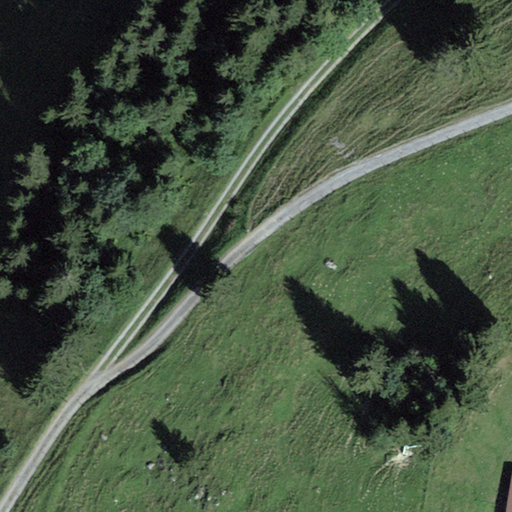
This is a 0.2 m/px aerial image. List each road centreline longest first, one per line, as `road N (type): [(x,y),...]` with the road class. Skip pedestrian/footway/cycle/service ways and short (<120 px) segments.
road 1 (track): [(395,0),(264,143),(0,511)]
road 2 (track): [(83,390),(161,337),(250,240),(323,189),(511,107)]
